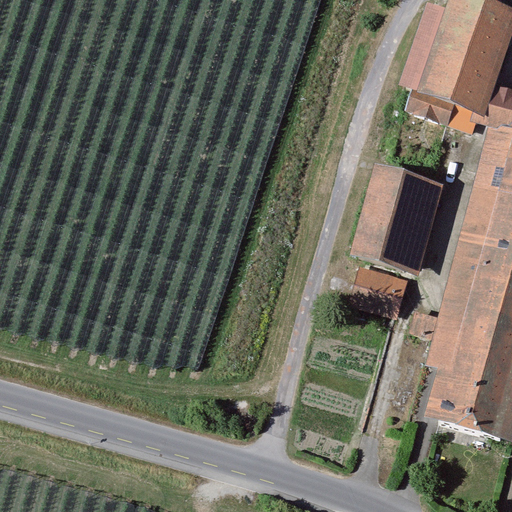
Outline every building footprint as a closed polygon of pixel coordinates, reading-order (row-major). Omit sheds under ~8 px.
[(453,0),(448,18),(427,11),(401,89),(415,94),(409,115),(472,137),(475,128),(482,128),(497,90),(511,39),(511,17),(457,0),(453,0)] [(490,131),(437,333),(511,354),(511,94),(511,95),(497,90),(482,128),(490,131)] [(444,190),(376,171),(350,262),(418,281),(444,190)] [(409,285),(360,270),(349,307),(397,321),(409,285)] [(431,340),(437,318),(415,312),(409,334),(431,340)] [(511,446),(511,354),(437,333),(428,371),(437,374),(441,375),(429,423),(511,446)]
